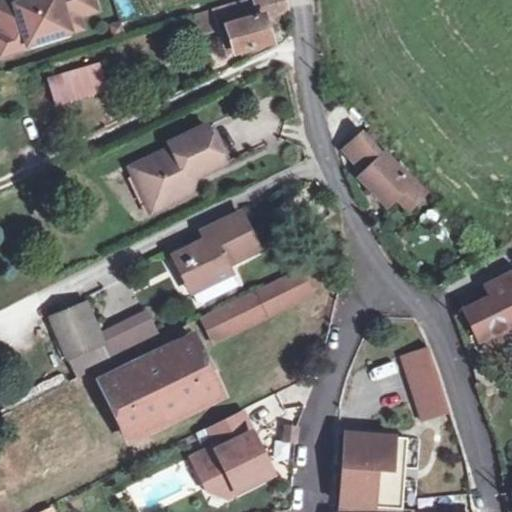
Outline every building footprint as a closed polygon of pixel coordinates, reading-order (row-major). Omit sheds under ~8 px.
[(96,11),(92,0),(35,0),(18,5),(17,2),(0,6),(0,22),(5,37),(24,31),(29,45),(82,29),(78,16),(96,11)] [(272,42),(265,15),(285,9),(282,0),(258,0),(224,10),(236,53),(272,42)] [(199,34),(216,31),(213,12),(196,15),(199,34)] [(46,79),(55,109),(105,92),(96,63),(46,79)] [(168,204),(184,196),(180,187),(224,164),(207,128),(170,144),(173,149),(131,169),(148,205),(164,197),(168,204)] [(424,195),(360,133),(344,150),(366,172),(360,178),(388,207),(397,198),(410,209),(424,195)] [(200,288),(192,292),(196,303),(202,303),(237,287),(236,278),(230,274),(225,264),(257,249),(240,214),(207,230),(212,238),(182,252),(200,288)] [(313,266),(198,312),(210,342),(317,300),(311,285),(319,282),(313,266)] [(511,273),(460,299),(469,306),(464,309),(485,351),(489,353),(498,348),(500,344),(494,331),(511,322),(511,273)] [(53,319),(69,358),(101,344),(85,306),(53,319)] [(102,381),(130,437),(221,395),(193,337),(102,381)] [(423,422),(450,414),(429,347),(402,356),(423,422)] [(252,433),(241,410),(210,425),(221,448),(194,460),(210,490),(225,495),(271,472),(262,453),(257,455),(247,435),(252,433)] [(295,428),(285,427),(283,441),(293,443),(295,428)] [(401,452),(341,446),(339,508),(386,511),(401,511),(402,499),(401,452)] [(401,511),(386,511),(339,508),(338,508),(338,511),(412,511),(412,499),(402,499),(401,511)]
